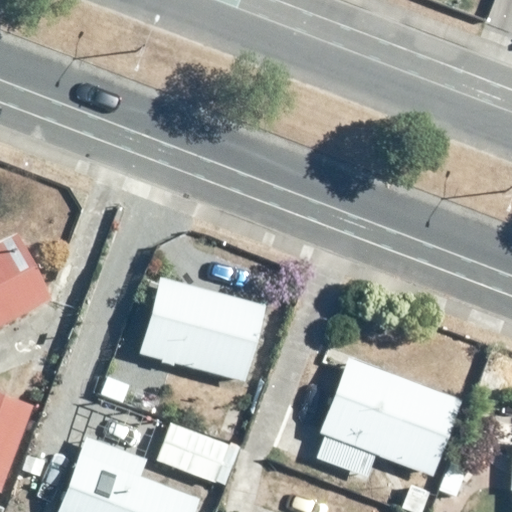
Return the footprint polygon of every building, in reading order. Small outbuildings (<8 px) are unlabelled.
[(0,329),(44,307),(52,303),(16,232),(0,240),(0,329)] [(262,311),(153,281),(133,357),(241,387),(262,311)] [(460,404),(341,358),(302,458),(360,480),(370,454),(432,478),(460,404)] [(29,408),(0,398),(0,494),(1,495),(29,408)] [(511,511),(511,425),(479,424),(476,493),(511,494),(511,511)] [(224,448),(166,425),(151,461),(210,485),(224,448)] [(136,459),(83,440),(56,511),(193,511),(197,502),(129,477),(136,459)]
